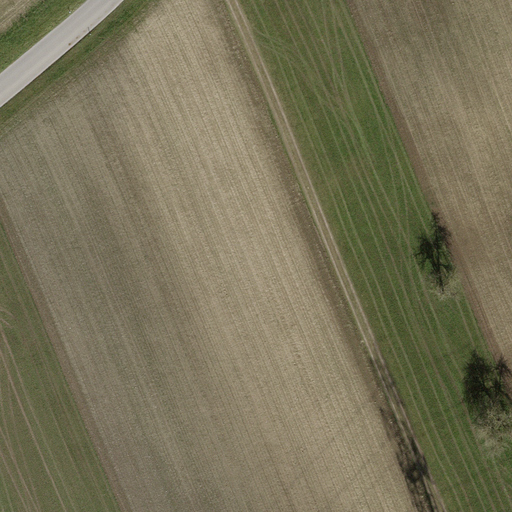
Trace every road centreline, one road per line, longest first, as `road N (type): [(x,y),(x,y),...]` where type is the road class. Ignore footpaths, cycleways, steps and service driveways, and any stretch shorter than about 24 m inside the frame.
road 1 (track): [(228,0),(441,511)]
road 2 (residential): [(0,92),(109,0)]
